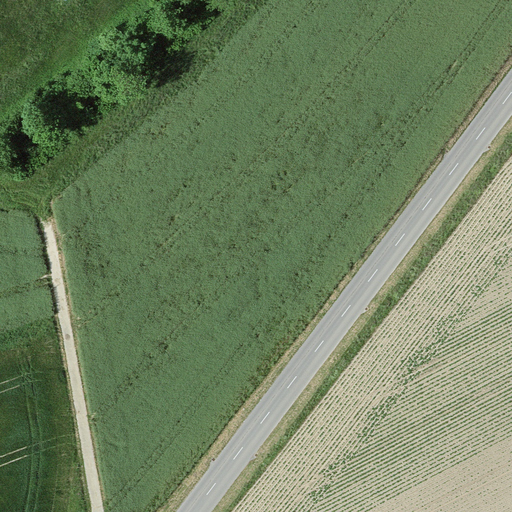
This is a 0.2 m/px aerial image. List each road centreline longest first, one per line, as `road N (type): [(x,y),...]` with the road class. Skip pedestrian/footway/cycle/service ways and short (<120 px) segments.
road 1 (tertiary): [(511,91),(194,511)]
road 2 (track): [(48,211),(98,511)]
